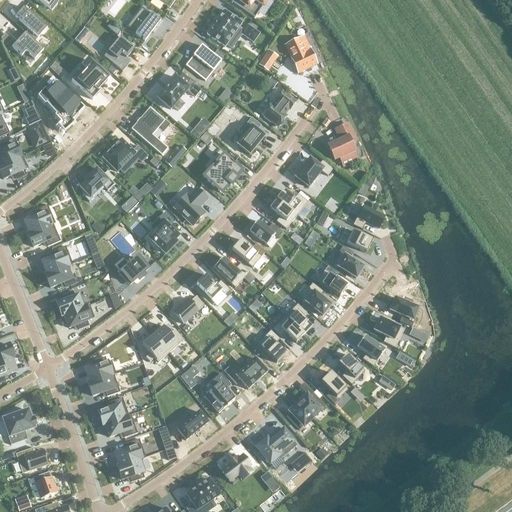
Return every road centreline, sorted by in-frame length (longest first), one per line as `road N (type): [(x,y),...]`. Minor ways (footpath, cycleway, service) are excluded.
road 1 (residential): [(323,92),(220,225),(118,318),(47,368)]
road 2 (residential): [(395,260),(255,408),(109,511)]
road 3 (residential): [(199,0),(81,143),(0,210)]
road 4 (residential): [(99,511),(47,368)]
road 5 (residential): [(47,368),(0,250)]
